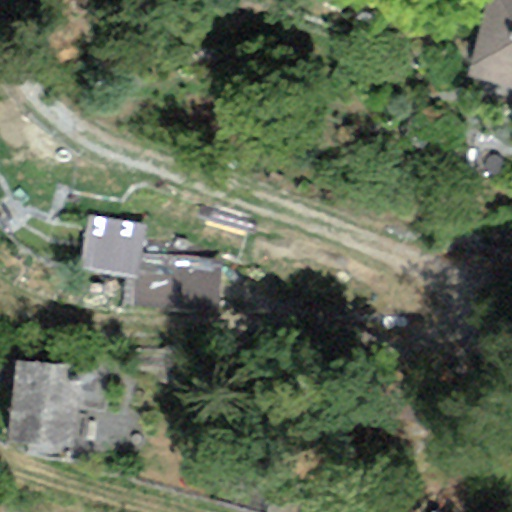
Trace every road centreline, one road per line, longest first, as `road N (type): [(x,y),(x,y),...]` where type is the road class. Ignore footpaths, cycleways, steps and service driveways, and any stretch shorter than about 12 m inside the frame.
road 1 (track): [(0,295),(53,322),(393,348),(453,344),(469,320),(463,291),(432,268),(67,126),(19,73),(0,4)]
road 2 (track): [(179,511),(0,458)]
